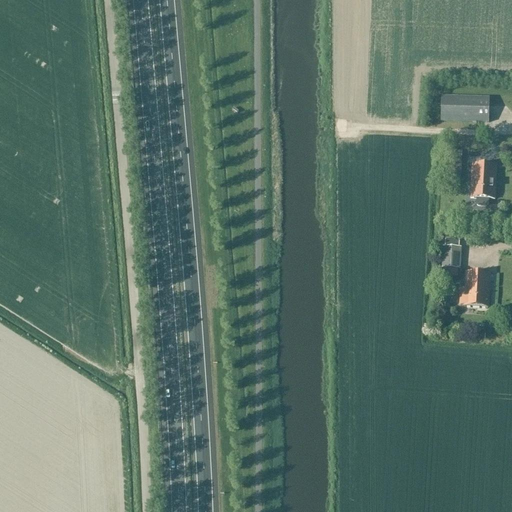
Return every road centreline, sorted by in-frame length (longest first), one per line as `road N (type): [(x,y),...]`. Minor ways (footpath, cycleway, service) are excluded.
road 1 (motorway): [(139,0),(179,511)]
road 2 (motorway): [(205,511),(166,0)]
road 3 (unclassified): [(146,511),(108,0)]
